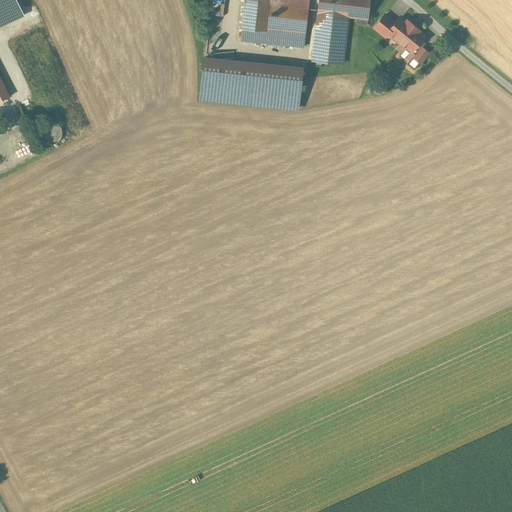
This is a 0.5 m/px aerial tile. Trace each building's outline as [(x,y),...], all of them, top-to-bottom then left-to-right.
[(0,0),(0,24),(23,14),(15,0),(0,0)] [(270,0),(244,0),(240,39),(303,46),(308,7),(270,2),(270,0)] [(318,0),(317,13),(348,16),(367,19),(369,0),(318,0)] [(348,16),(317,13),(311,59),(342,63),(348,16)] [(387,32),(395,22),(385,14),(374,27),(385,36),(388,32),(387,32)] [(405,21),(400,16),(395,22),(387,32),(388,32),(393,36),(391,38),(400,45),(401,43),(411,51),(423,36),(418,31),(419,30),(406,20),(405,21)] [(428,53),(420,46),(413,56),(420,62),(428,53)] [(303,67),(203,56),(198,100),(298,111),(303,67)] [(0,77),(0,100),(9,96),(0,77)] [(62,130),(55,120),(42,129),(50,139),(62,130)]
